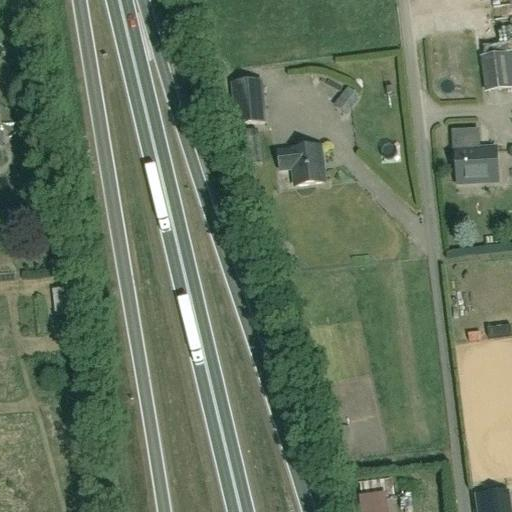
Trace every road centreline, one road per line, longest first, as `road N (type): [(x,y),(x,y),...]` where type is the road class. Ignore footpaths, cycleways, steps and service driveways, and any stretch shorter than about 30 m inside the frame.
road 1 (trunk): [(301,511),(182,131),(132,0)]
road 2 (trunk): [(239,511),(119,0)]
road 3 (trunk): [(79,0),(162,511)]
road 4 (residential): [(464,511),(403,0)]
